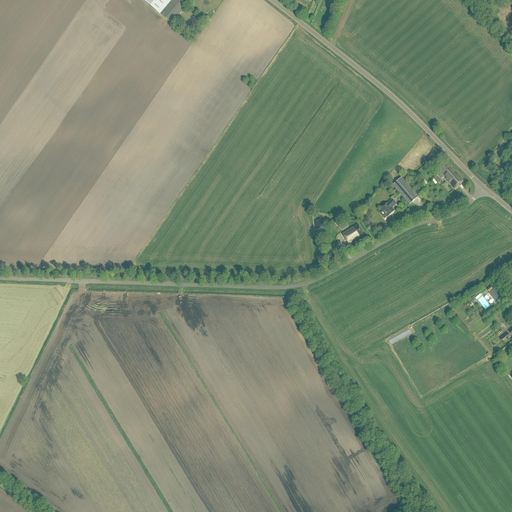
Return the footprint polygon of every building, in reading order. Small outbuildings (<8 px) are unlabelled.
[(142,0),(172,25),(192,0),(142,0)] [(455,189),(464,181),(457,173),(456,174),(446,164),(440,170),(448,179),(447,180),(455,189)] [(392,186),(409,205),(419,197),(402,178),(392,186)] [(380,214),(385,219),(387,217),(388,217),(388,218),(390,216),(395,211),(392,208),(397,204),(392,200),(388,204),(388,203),(387,204),(381,210),(382,211),(380,214)] [(342,234),(349,245),(365,235),(358,225),(342,234)] [(500,298),(490,286),(486,290),(496,302),(500,298)]
